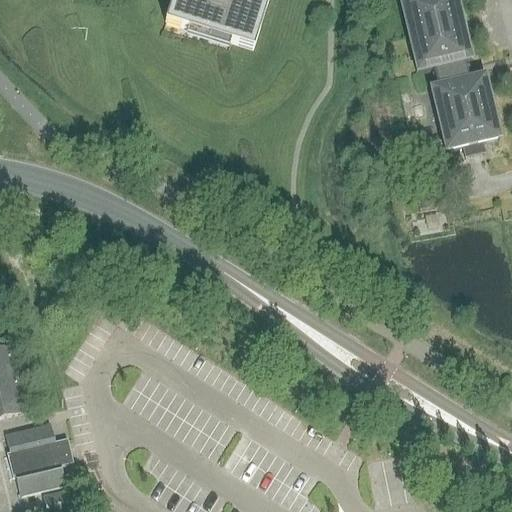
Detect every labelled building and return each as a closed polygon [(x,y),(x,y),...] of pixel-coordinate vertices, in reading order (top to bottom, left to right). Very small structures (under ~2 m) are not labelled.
[(171,0),(164,25),(187,32),(188,29),(230,42),(229,45),(252,52),(268,0),(171,0)] [(470,63),(454,0),(408,0),(399,2),(416,75),(436,71),(440,89),(430,92),(445,154),(461,150),(464,160),(484,155),(482,146),(498,142),(483,79),(468,82),(463,64),(470,63)] [(0,419),(22,415),(6,349),(0,350),(0,419)] [(58,468),(70,465),(65,442),(52,445),(47,426),(3,436),(7,456),(5,457),(10,480),(13,479),(18,498),(62,488),(58,468)] [(71,511),(67,493),(43,499),(45,511),(71,511)]
